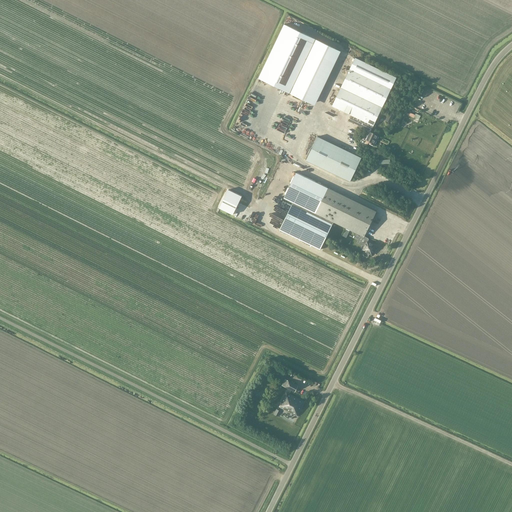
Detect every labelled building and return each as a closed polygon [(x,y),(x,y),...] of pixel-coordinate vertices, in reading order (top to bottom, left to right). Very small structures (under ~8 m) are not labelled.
[(284,24),(257,79),(289,94),(315,39),(284,24)] [(340,51),(315,39),(289,94),(314,106),(340,51)] [(370,132),(396,78),(363,62),(355,58),(332,106),(351,115),(348,121),(358,126),(358,127),(367,132),(368,131),(370,132)] [(378,136),(370,132),(368,131),(367,132),(366,135),(367,136),(366,140),(368,142),(368,143),(373,145),(378,136)] [(319,136),(307,159),(350,181),(362,158),(319,136)] [(333,222),(360,235),(364,237),(376,212),(295,172),(284,197),(293,202),(279,230),(320,250),(333,222)] [(232,215),(236,206),(231,204),(235,194),(228,190),(219,208),(232,215)] [(367,241),(368,240),(368,239),(364,237),(360,235),(356,243),(364,247),(362,251),(364,252),(363,254),(364,256),(367,257),(368,257),(369,254),(371,255),(376,246),(372,244),(371,243),(367,241)] [(297,386),(288,381),(284,387),(294,392),(297,386)] [(281,403),(279,407),(297,416),(304,402),(285,392),(280,402),(281,403)]
